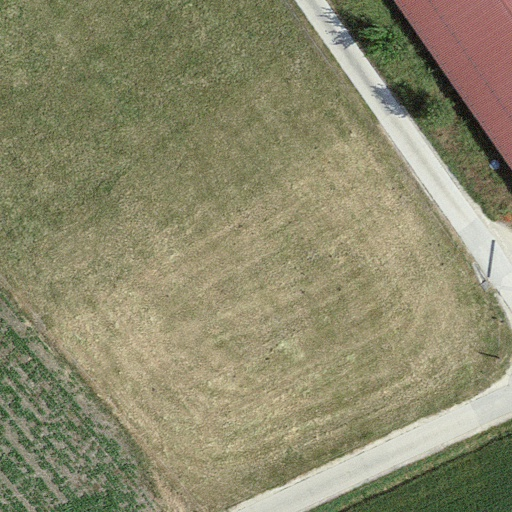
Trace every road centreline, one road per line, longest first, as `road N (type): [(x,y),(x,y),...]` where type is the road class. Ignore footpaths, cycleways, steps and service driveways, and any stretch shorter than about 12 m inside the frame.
road 1 (residential): [(307,0),(511,293)]
road 2 (track): [(511,418),(307,511)]
